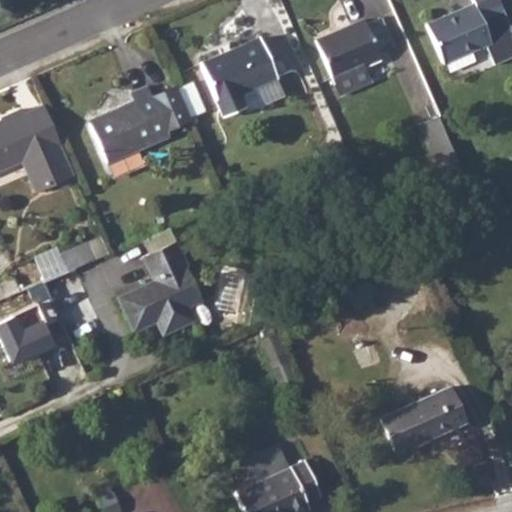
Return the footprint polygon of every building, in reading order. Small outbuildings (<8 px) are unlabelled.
[(470,0),(472,3),(488,40),(498,63),(511,57),(511,29),(499,0),(470,0)] [(472,3),(425,24),(442,61),(454,56),(488,40),(472,3)] [(330,77),(332,76),(361,63),(363,62),(365,62),(378,55),(377,52),(391,46),(383,26),(378,16),(365,22),(363,17),(314,39),(330,77)] [(258,36),(199,63),(221,114),(243,105),(238,92),(275,75),(258,36)] [(361,63),(332,76),(338,89),(366,76),(361,63)] [(115,113),(89,125),(106,161),(166,134),(145,86),(130,93),(133,101),(114,109),(115,113)] [(23,112),(26,119),(45,111),(42,104),(23,112)] [(0,168),(3,167),(20,159),(34,153),(48,185),(73,174),(45,111),(26,119),(23,112),(21,108),(0,117),(0,118),(1,121),(0,122),(0,168)] [(442,178),(446,176),(461,170),(435,114),(417,122),(442,178)] [(20,159),(34,192),(48,185),(34,153),(20,159)] [(461,170),(446,176),(455,197),(469,190),(461,170)] [(151,280),(115,296),(130,333),(154,322),(160,336),(193,321),(187,307),(198,301),(183,266),(185,265),(174,239),(141,256),(151,280)] [(72,266),(93,256),(87,242),(59,253),(56,245),(34,255),(44,278),(72,266)] [(44,278),(40,279),(49,298),(61,322),(70,342),(102,327),(72,266),(44,278)] [(61,322),(49,298),(36,304),(44,320),(24,329),(16,313),(0,320),(0,337),(13,363),(56,345),(49,327),(61,322)] [(447,386),(378,417),(394,452),(464,420),(447,386)] [(242,461),(253,484),(287,468),(276,446),(242,461)] [(287,468),(253,484),(234,492),(243,511),(294,511),(308,506),(305,500),(318,494),(303,461),(287,468)]
